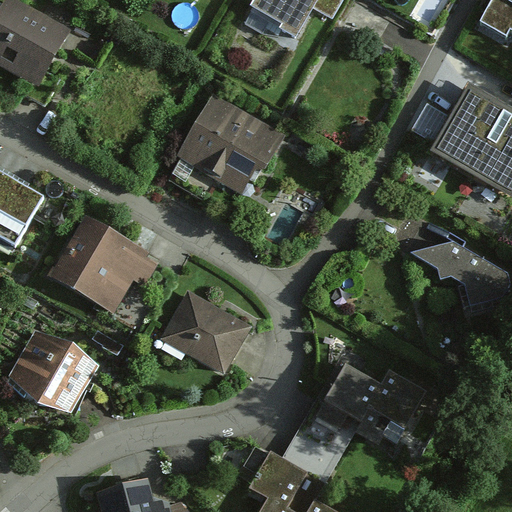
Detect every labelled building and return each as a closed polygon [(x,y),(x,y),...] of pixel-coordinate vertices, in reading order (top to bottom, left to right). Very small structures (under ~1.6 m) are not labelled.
[(67,36),(7,0),(1,0),(0,3),(0,72),(33,92),(67,36)] [(294,39),(312,6),(300,0),(247,0),(242,11),(294,39)] [(511,0),(488,0),(472,30),(511,51),(511,0)] [(511,187),(511,119),(459,90),(425,153),(506,198),(511,187)] [(277,144),(209,101),(171,160),(239,203),(277,144)] [(40,204),(0,180),(0,247),(10,253),(40,204)] [(140,256),(76,219),(38,283),(103,321),(140,256)] [(511,287),(511,275),(451,244),(409,258),(457,290),(474,314),(503,308),(511,287)] [(218,380),(245,333),(180,296),(153,343),(218,380)] [(70,419),(94,372),(30,341),(6,387),(70,419)] [(372,392),(333,373),(313,413),(350,431),(358,435),(366,419),(398,435),(418,394),(380,375),(372,392)] [(350,431),(313,413),(284,473),(302,482),(321,493),(350,431)] [(284,473),(263,461),(246,492),(261,500),(254,511),(319,511),(304,504),(299,511),(285,511),(302,482),(284,473)] [(154,511),(151,487),(98,494),(100,511),(154,511)]
